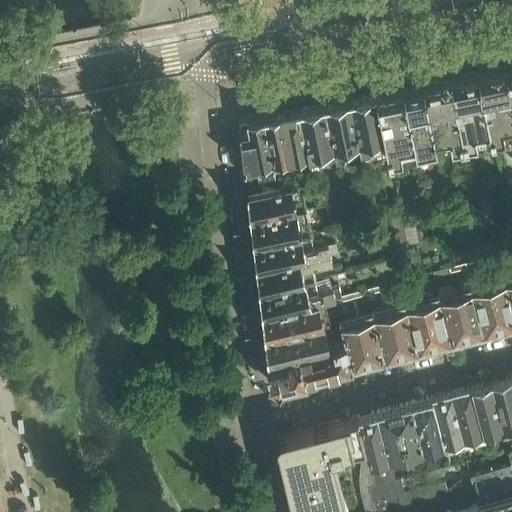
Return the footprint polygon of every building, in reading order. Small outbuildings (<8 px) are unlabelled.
[(511,95),(506,66),(478,71),(491,138),(511,133),(511,95)] [(478,71),(450,77),(464,144),(491,138),(478,71)] [(450,77),(423,82),(435,144),(450,141),(451,146),(464,144),(450,77)] [(403,86),(416,148),(417,156),(437,152),(435,144),(423,82),(403,86)] [(376,92),(385,137),(390,159),(402,156),(401,151),(416,148),(403,86),(376,92)] [(376,92),(351,97),(360,142),(362,153),(373,151),(370,140),(385,137),(376,92)] [(351,97),(325,102),(335,147),(337,158),(347,156),(345,145),(360,142),(351,97)] [(325,102),(301,107),(310,154),(311,163),(323,161),(320,150),(335,147),(325,102)] [(301,107),(266,114),(277,170),(296,166),(294,157),(310,154),(301,107)] [(266,114),(242,119),(241,120),(240,121),(239,122),(239,123),(239,124),(245,176),(261,174),(277,170),(266,114)] [(280,186),(247,192),(250,218),(308,207),(303,181),(280,186)] [(308,207),(250,218),(253,244),(312,233),(308,207)] [(408,245),(404,225),(391,227),(393,237),(395,237),(397,247),(408,245)] [(312,233),(253,244),(256,268),(331,252),(339,250),(337,241),(315,245),(312,233)] [(421,261),(419,248),(410,250),(412,262),(421,261)] [(511,249),(500,253),(501,258),(511,254),(511,249)] [(331,252),(256,268),(259,292),(325,276),(322,264),(333,261),(331,252)] [(451,271),(467,266),(466,262),(450,266),(451,271)] [(416,274),(335,297),(336,302),(418,280),(416,274)] [(325,276),(259,292),(262,314),(319,300),(335,295),(333,286),(328,287),(325,276)] [(511,306),(505,281),(472,290),(482,332),(511,324),(511,306)] [(472,290),(439,298),(449,341),(482,332),(472,290)] [(439,298),(406,306),(417,349),(449,341),(439,298)] [(319,300),(262,314),(265,338),(324,323),(319,300)] [(406,306),(373,314),(384,358),(417,349),(406,306)] [(373,314),(355,319),(354,314),(339,317),(345,341),(351,366),(384,358),(373,314)] [(324,323),(265,338),(268,362),(299,353),(329,345),(324,323)] [(329,345),(299,353),(305,378),(351,366),(345,341),(329,345)] [(299,353),(268,362),(270,381),(277,386),(305,378),(299,353)] [(511,373),(492,379),(504,424),(511,422),(511,373)] [(492,379),(471,384),(484,430),(504,424),(492,379)] [(471,384),(451,390),(463,436),(484,430),(471,384)] [(451,390),(432,395),(443,440),(443,441),(463,436),(451,390)] [(432,395),(413,400),(424,445),(443,440),(432,395)] [(413,400),(378,409),(389,454),(406,450),(424,445),(413,400)] [(389,454),(378,409),(350,416),(358,446),(366,444),(370,460),(376,484),(369,486),(373,499),(396,493),(405,490),(401,477),(396,479),(389,454)] [(339,498),(331,467),(328,457),(333,456),(333,453),(353,447),(346,417),(317,425),(316,425),(315,426),(314,427),(283,436),(281,436),(281,437),(280,438),(279,440),(279,441),(287,475),(287,476),(286,477),(286,478),(293,506),(292,510),(292,511),(348,511),(344,497),(339,498)] [(376,484),(370,460),(366,444),(358,446),(361,462),(360,474),(360,490),(366,511),(372,511),(375,511),(376,511),(373,499),(369,486),(376,484)] [(453,511),(447,487),(445,480),(405,490),(396,493),(400,509),(400,511),(453,511)] [(478,511),(478,510),(473,511),(464,482),(447,487),(453,511),(478,511)] [(400,509),(396,493),(373,499),(376,511),(375,511),(388,511),(400,509)] [(511,511),(511,500),(501,504),(503,511),(511,511)]
